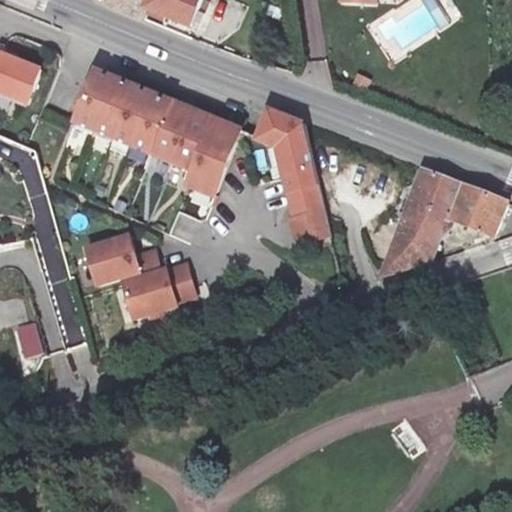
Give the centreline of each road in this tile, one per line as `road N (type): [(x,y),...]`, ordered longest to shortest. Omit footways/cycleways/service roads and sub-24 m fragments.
road 1 (residential): [(0,493),(101,456),(208,507),(286,452),(363,420),(511,379)]
road 2 (tertiary): [(511,180),(47,0)]
road 3 (unclassified): [(325,317),(94,399),(0,422)]
road 4 (unclassified): [(511,252),(325,317)]
road 5 (residential): [(231,235),(315,294),(325,317)]
